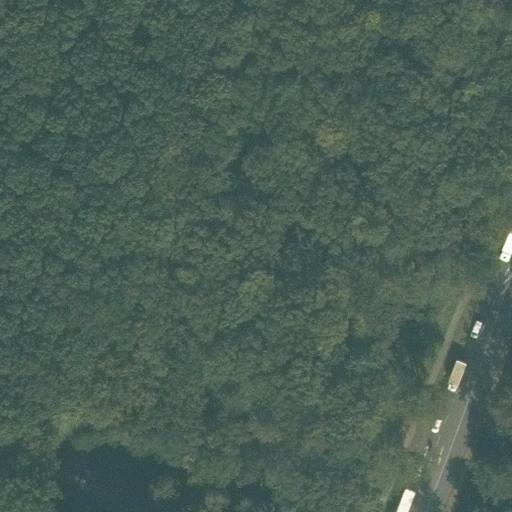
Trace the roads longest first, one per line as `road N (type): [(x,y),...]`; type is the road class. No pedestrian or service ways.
road 1 (primary): [(420,511),(511,272)]
road 2 (unclassified): [(144,511),(0,442)]
